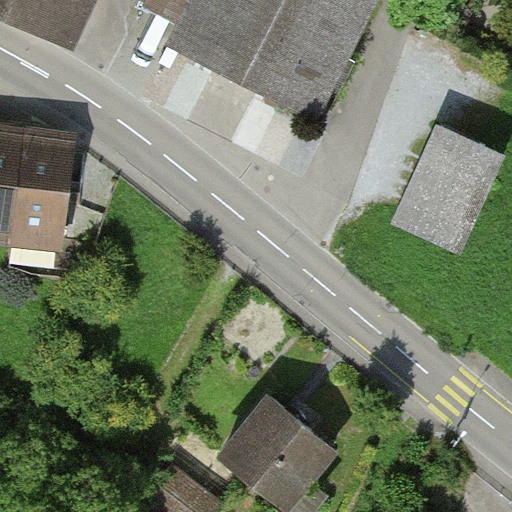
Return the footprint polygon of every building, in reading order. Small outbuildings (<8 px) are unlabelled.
[(68,38),(86,0),(0,0),(0,7),(26,20),(27,19),(68,38)] [(192,0),(193,0),(172,42),(317,115),(375,0),(192,0)] [(74,148),(0,138),(0,183),(20,186),(14,231),(62,237),(74,148)] [(492,180),(431,152),(405,209),(466,236),(492,180)] [(0,229),(14,231),(20,186),(0,183),(0,229)] [(335,447),(273,396),(224,454),(294,511),(306,511),(326,489),(310,476),(335,447)] [(208,511),(214,504),(171,470),(140,510),(142,511),(208,511)]
